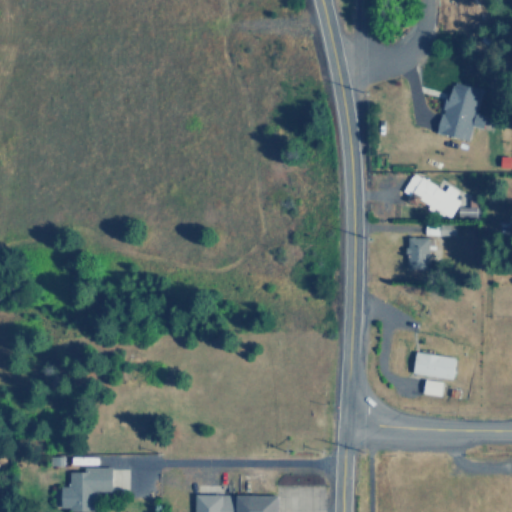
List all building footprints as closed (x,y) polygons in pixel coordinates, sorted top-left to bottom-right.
[(436,132),(467,140),(472,124),(484,128),(487,116),(475,112),(482,89),(451,80),(436,132)] [(449,218),(459,200),(454,197),(458,190),(447,184),(444,189),(412,171),(401,191),(410,195),(408,200),(417,205),(419,200),(449,218)] [(429,268),(430,237),(408,236),(407,268),(429,268)] [(413,372),(453,379),(456,357),(417,351),(413,372)] [(443,380),(425,379),(424,393),(442,395),(443,380)] [(112,491),(112,466),(84,466),(84,471),(69,471),(69,485),(61,485),(62,510),(94,509),(94,491),(112,491)] [(278,511),(279,494),(195,493),(195,511),(278,511)]
